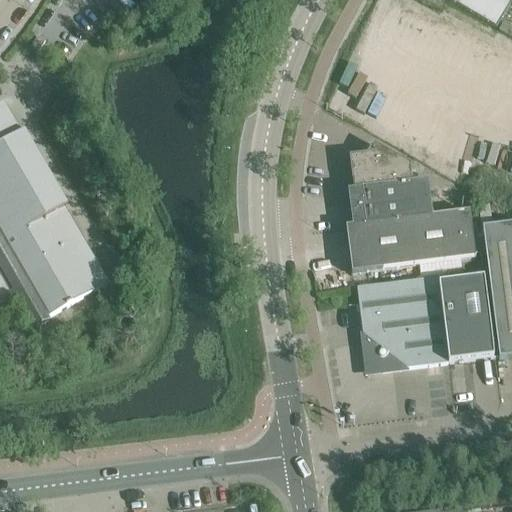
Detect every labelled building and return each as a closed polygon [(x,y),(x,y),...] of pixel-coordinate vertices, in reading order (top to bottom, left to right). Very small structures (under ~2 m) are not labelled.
[(413,0),(404,16),(429,32),(448,0),(413,0)] [(448,0),(429,32),(450,44),(470,10),(453,0),(448,0)] [(476,0),(453,0),(470,10),(476,0)] [(504,0),(476,0),(470,10),(488,20),(491,22),(504,0)] [(511,0),(504,0),(491,22),(505,30),(511,35),(511,33),(511,0)] [(450,44),(467,54),(488,20),(470,10),(450,44)] [(467,54),(484,65),(505,30),(491,22),(488,20),(467,54)] [(484,65),(501,75),(511,57),(511,34),(511,35),(505,30),(484,65)] [(511,57),(501,75),(511,81),(511,57)] [(406,92),(380,77),(356,118),(382,134),(406,92)] [(406,92),(382,134),(402,146),(427,105),(406,92)] [(0,307),(14,299),(34,333),(48,325),(47,322),(109,286),(109,285),(107,285),(64,211),(67,209),(24,134),(21,136),(3,105),(4,104),(4,103),(0,105),(0,307)] [(427,105),(402,146),(423,158),(447,117),(427,105)] [(447,117),(423,158),(443,171),(468,129),(447,117)] [(468,129),(443,171),(464,183),(489,142),(468,129)] [(489,142),(464,183),(485,195),(509,154),(489,142)] [(353,194),(347,195),(352,230),(431,220),(427,190),(427,185),(411,186),(408,168),(373,148),(367,159),(349,161),(353,194)] [(511,155),(509,154),(485,195),(505,207),(511,196),(511,155)] [(450,187),(427,190),(431,220),(454,217),(450,187)] [(352,230),(346,231),(347,242),(350,266),(351,277),(475,261),(469,215),(454,217),(431,220),(352,230)] [(499,362),(511,360),(511,227),(482,231),(499,362)] [(408,372),(448,367),(495,361),(484,282),(439,287),(438,281),(357,291),(362,338),(371,345),(368,349),(367,351),(366,352),(366,354),(366,355),(365,357),(365,359),(365,360),(366,362),(366,363),(367,365),(367,366),(368,368),(369,369),(370,370),(372,371),(373,372),(376,374),(379,375),(381,375),(382,375),(384,375),(386,374),(389,373),(390,373),(391,372),(394,370),(395,368),(398,365),(407,372),(408,372)]
